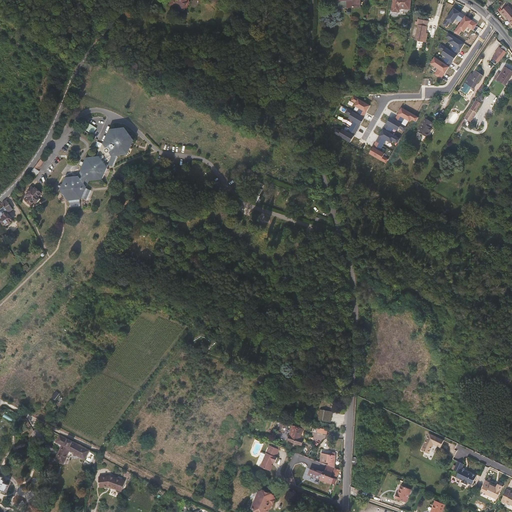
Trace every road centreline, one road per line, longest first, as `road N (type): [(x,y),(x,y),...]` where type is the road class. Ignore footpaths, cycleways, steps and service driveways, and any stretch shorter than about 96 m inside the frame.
road 1 (secondary): [(307,0),(308,118),(356,300),(348,492)]
road 2 (residential): [(0,198),(47,139),(81,60),(136,0)]
